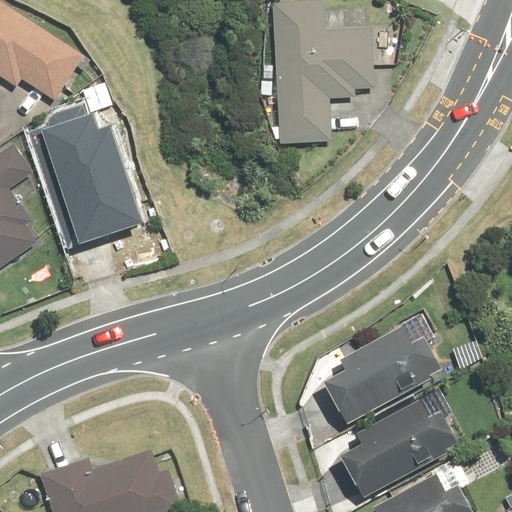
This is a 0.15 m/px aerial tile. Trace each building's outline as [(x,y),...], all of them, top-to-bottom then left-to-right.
[(0,0),(0,80),(3,75),(23,87),(28,79),(61,99),(88,54),(0,0)] [(328,2),(277,3),(280,141),(338,140),(337,97),(358,97),(358,87),(377,87),(376,28),(329,29),(328,2)] [(111,83),(88,89),(94,111),(117,105),(111,83)] [(146,214),(132,173),(113,117),(96,123),(88,102),(53,114),(57,126),(34,134),(73,246),(129,226),(127,220),(146,214)] [(17,149),(0,160),(0,276),(48,245),(10,188),(33,172),(17,149)] [(330,376),(353,420),(452,368),(432,330),(421,336),(409,321),(344,355),(352,364),(330,376)] [(368,440),(349,450),(369,492),(455,450),(453,445),(466,438),(449,403),(437,409),(429,394),(362,427),(368,440)] [(94,456),(45,472),(58,511),(168,511),(186,506),(173,467),(165,470),(157,446),(97,466),(94,456)] [(483,511),(484,511),(466,478),(454,484),(445,467),(379,501),(384,511),(483,511)]
